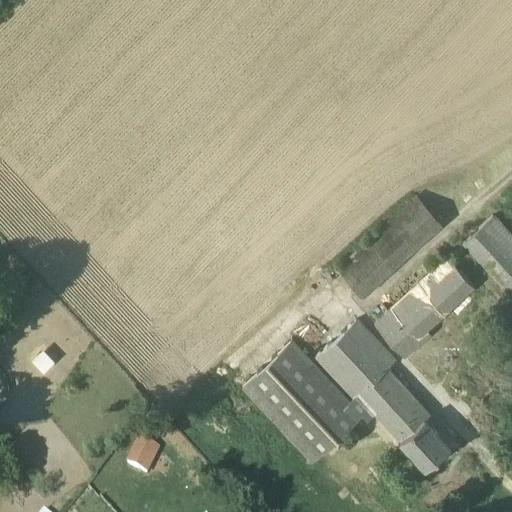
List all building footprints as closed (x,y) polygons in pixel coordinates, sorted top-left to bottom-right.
[(422,196),(335,262),(358,291),(444,225),(422,196)] [(511,296),(511,234),(494,215),(463,242),(511,296)] [(401,352),(475,285),(449,256),(375,323),(401,352)] [(395,360),(357,318),(317,354),(354,396),(350,400),(293,337),(243,383),(312,459),(362,414),(367,419),(376,412),(426,467),(450,445),(425,418),(430,413),(387,367),(395,360)] [(150,474),(162,450),(142,440),(130,464),(150,474)]
